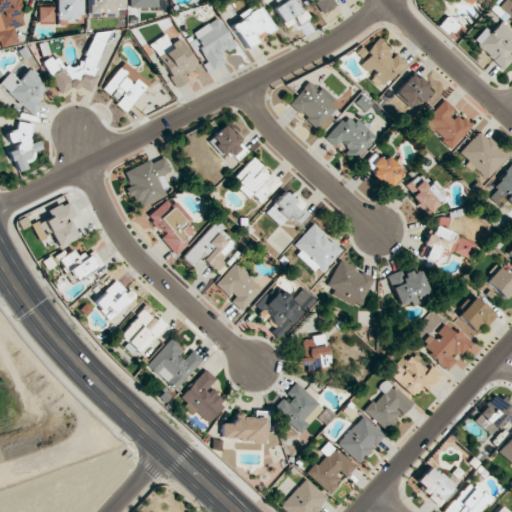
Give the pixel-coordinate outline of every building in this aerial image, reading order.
[(0,0),(0,46),(17,43),(14,27),(23,26),(17,0),(0,0)] [(55,0),(55,20),(81,21),(81,0),(55,0)] [(275,0),(270,3),(284,27),(293,22),(296,27),(305,22),(292,0),(275,0)] [(252,36),(263,30),(266,34),(275,29),(258,2),(240,13),(243,18),(231,25),(245,49),(256,42),(252,36)] [(54,6),(38,7),(38,23),(54,22),(54,6)] [(191,33),(207,62),(202,65),(207,73),(225,63),(220,54),(234,46),(219,18),(191,33)] [(484,28),(472,41),(502,69),(511,59),(506,53),(511,46),(511,34),(498,21),(488,31),(484,28)] [(51,90),(65,95),(68,85),(89,92),(107,35),(92,30),(80,68),(46,58),(42,71),(56,76),(51,90)] [(198,67),(180,38),(170,44),(164,36),(150,45),(177,87),(188,80),(185,76),(198,67)] [(404,63),(377,38),(361,55),(364,58),(358,65),(382,87),(404,63)] [(100,89),(126,111),(149,83),(124,61),(100,89)] [(0,82),(0,86),(31,116),(42,104),(35,98),(46,86),(27,68),(18,79),(10,72),(0,82)] [(426,88),(427,86),(413,72),(393,93),(413,112),(431,93),(426,88)] [(288,103),(316,129),(335,108),(330,103),(333,99),(321,87),(317,91),(308,82),(288,103)] [(450,148),(470,126),(455,112),(456,111),(444,100),(423,122),(450,148)] [(325,138),(335,147),(338,144),(355,160),(376,138),(347,113),(325,138)] [(27,122),(16,124),(17,129),(4,132),(7,143),(14,141),(16,150),(8,152),(13,169),(34,164),(31,152),(40,149),(37,140),(32,141),(27,122)] [(221,156),(227,151),(235,161),(247,151),(225,125),(207,139),(221,156)] [(507,156),(478,131),(458,153),(468,161),(466,163),(485,180),(507,156)] [(385,156),(381,161),(372,153),(362,165),(388,188),(403,172),(385,156)] [(124,172),(130,186),(126,188),(136,209),(165,197),(156,177),(170,171),(163,155),(124,172)] [(231,179),(259,204),(279,182),(251,157),(231,179)] [(511,162),(490,188),(504,200),(505,199),(511,204),(511,162)] [(448,197),(432,179),(427,183),(419,174),(403,187),(427,215),(448,197)] [(264,213),(279,226),(289,215),(299,225),(310,213),(285,190),(264,213)] [(77,238),(69,218),(75,216),(68,200),(46,210),(49,216),(31,225),(37,240),(51,234),(57,247),(77,238)] [(176,202),(171,206),(165,200),(147,216),(163,235),(160,238),(174,255),(187,244),(183,239),(193,231),(186,222),(190,219),(176,202)] [(319,274),(341,250),(312,223),(290,247),(319,274)] [(182,257),(191,265),(199,256),(217,272),(223,265),(218,261),(234,243),(213,224),(182,257)] [(420,257),(443,266),(449,251),(467,258),(473,242),(433,226),(420,257)] [(57,262),(79,283),(101,260),(91,251),(84,259),(71,247),(57,262)] [(326,287),(333,290),(330,295),(360,308),(373,277),(337,261),(326,287)] [(215,284),(230,298),(229,300),(240,311),(261,288),(234,263),(215,284)] [(484,282),(503,300),(510,293),(511,295),(511,277),(499,266),(484,282)] [(386,276),(399,305),(410,300),(412,305),(430,297),(418,268),(402,275),(400,270),(386,276)] [(92,302),(109,320),(132,298),(115,280),(92,302)] [(315,300),(303,288),(292,299),(282,290),(277,295),(270,288),(253,306),(274,328),(270,332),(277,339),(315,300)] [(495,316),(475,297),(457,315),(478,335),(495,316)] [(140,354),(165,327),(144,308),(119,335),(140,354)] [(455,361),(453,359),(469,342),(456,329),(453,333),(444,324),(436,332),(439,336),(435,340),(430,335),(420,345),(446,371),(455,361)] [(301,338),(303,356),(299,356),(300,369),(327,366),(324,336),(301,338)] [(192,350),(182,360),(177,355),(182,349),(170,339),(146,364),(174,391),(202,360),(192,350)] [(401,357),(385,374),(413,399),(423,388),(426,391),(439,377),(420,359),(421,359),(413,353),(406,361),(401,357)] [(206,424),(225,402),(208,387),(215,379),(204,369),(178,399),(206,424)] [(363,410),(384,430),(400,414),(401,415),(411,405),(385,379),(376,388),(381,392),(363,410)] [(283,395),(284,396),(272,408),(300,434),(323,408),(295,382),(283,395)] [(511,413),(511,407),(497,393),(473,419),(491,436),(511,413)] [(254,416),(234,416),(234,423),(221,423),(221,440),(265,440),(265,411),(254,411),(254,416)] [(336,444),(357,463),(383,435),(362,416),(336,444)] [(511,433),(497,451),(511,464),(511,433)] [(307,473),(329,494),(343,478),(344,479),(355,467),(327,441),(319,450),(324,455),(307,473)] [(455,488),(430,465),(413,483),(438,506),(455,488)] [(279,506),(284,511),(313,511),(326,498),(305,478),(279,506)] [(478,511),(490,499),(470,481),(443,510),(444,511),(478,511)]
